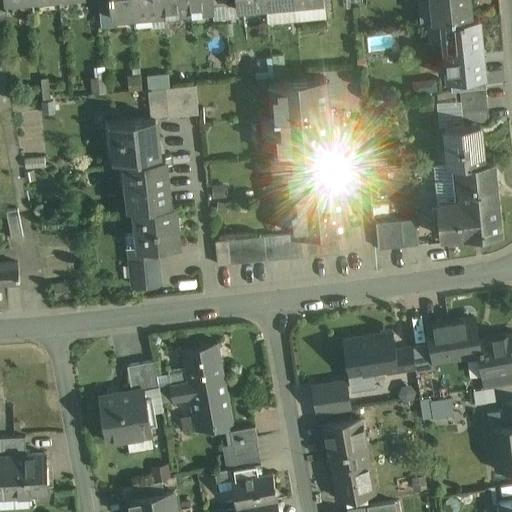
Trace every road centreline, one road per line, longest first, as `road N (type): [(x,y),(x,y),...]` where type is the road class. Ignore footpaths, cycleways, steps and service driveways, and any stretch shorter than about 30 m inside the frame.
road 1 (residential): [(269,301),(511,265)]
road 2 (residential): [(55,325),(269,301)]
road 3 (residential): [(269,301),(307,511)]
road 4 (residential): [(55,325),(87,511)]
